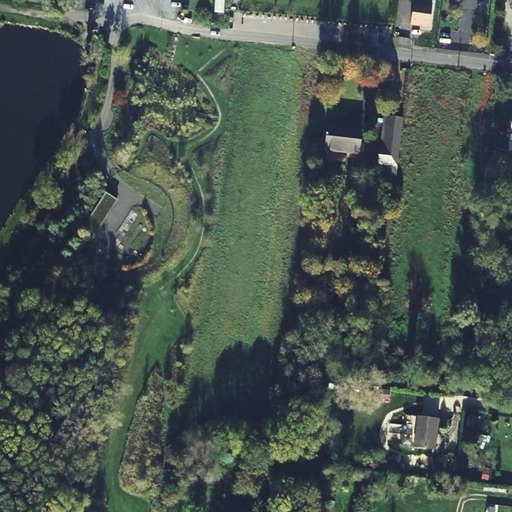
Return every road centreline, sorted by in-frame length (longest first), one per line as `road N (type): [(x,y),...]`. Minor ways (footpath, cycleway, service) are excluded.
road 1 (residential): [(118,20),(511,65)]
road 2 (residential): [(0,268),(99,125),(118,20)]
